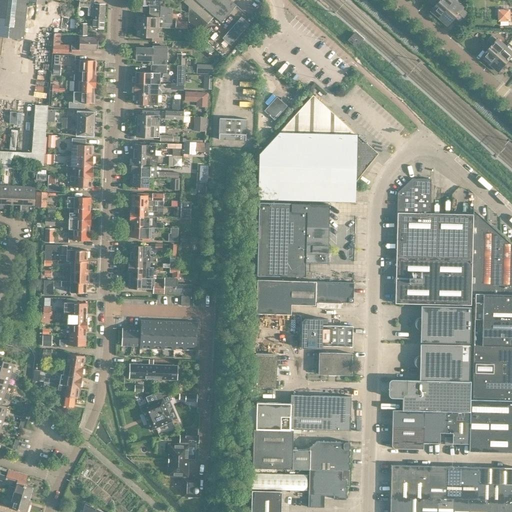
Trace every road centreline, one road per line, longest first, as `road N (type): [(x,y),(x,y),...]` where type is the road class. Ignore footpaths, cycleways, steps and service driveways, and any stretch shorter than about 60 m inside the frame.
road 1 (unclassified): [(511,216),(423,139),(380,188),(370,456)]
road 2 (residential): [(107,311),(109,142),(117,132),(123,0)]
road 3 (residential): [(57,478),(99,403),(107,311)]
road 4 (residential): [(395,0),(511,103)]
road 5 (unclassified): [(370,456),(511,459)]
road 6 (residential): [(238,108),(240,73),(279,22),(277,0)]
